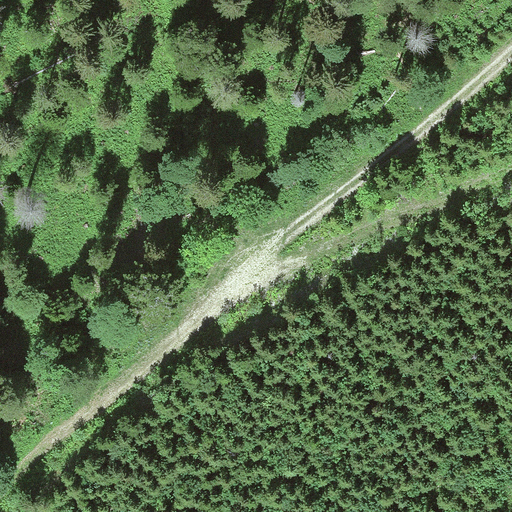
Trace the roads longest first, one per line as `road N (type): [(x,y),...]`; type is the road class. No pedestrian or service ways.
road 1 (track): [(0,486),(511,49)]
road 2 (track): [(511,167),(227,295)]
